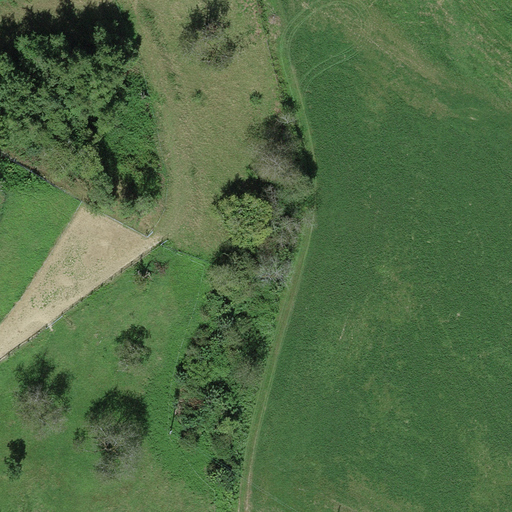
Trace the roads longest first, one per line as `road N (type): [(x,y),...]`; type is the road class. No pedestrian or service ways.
road 1 (track): [(261,0),(314,183),(293,292)]
road 2 (track): [(248,511),(258,408),(293,292)]
